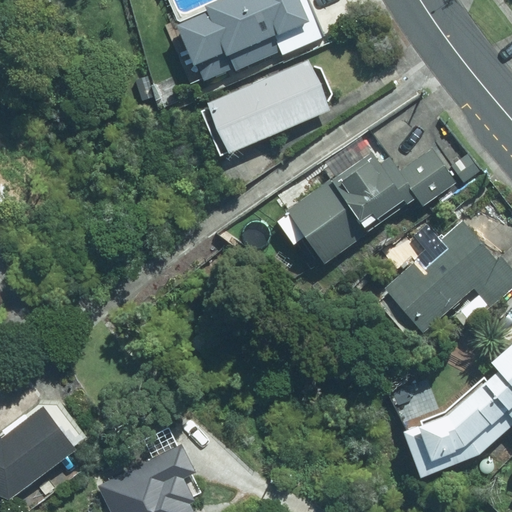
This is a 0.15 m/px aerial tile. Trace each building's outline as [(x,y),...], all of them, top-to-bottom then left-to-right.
[(239,72),(323,36),(307,0),(221,0),(214,3),(215,7),(182,21),(209,82),(238,70),(239,72)] [(216,102),(237,150),(334,108),(313,60),(216,102)] [(375,149),(293,208),(332,262),(390,221),(385,215),(419,191),(428,203),(464,178),(466,181),(483,169),(471,153),(455,164),(438,141),(405,165),(397,155),(385,163),(375,149)] [(404,273),(393,282),(428,324),(477,282),(495,303),(511,288),(511,262),(503,252),(498,256),(466,220),(447,236),(432,218),(388,255),(404,273)] [(455,406),(409,424),(427,468),(480,446),(482,448),(487,444),(490,443),(489,442),(511,421),(511,340),(497,354),(505,362),(455,406)] [(5,437),(0,434),(0,492),(12,498),(83,446),(52,403),(5,437)] [(184,436),(97,480),(113,511),(199,511),(192,496),(200,492),(190,472),(200,467),(184,436)]
